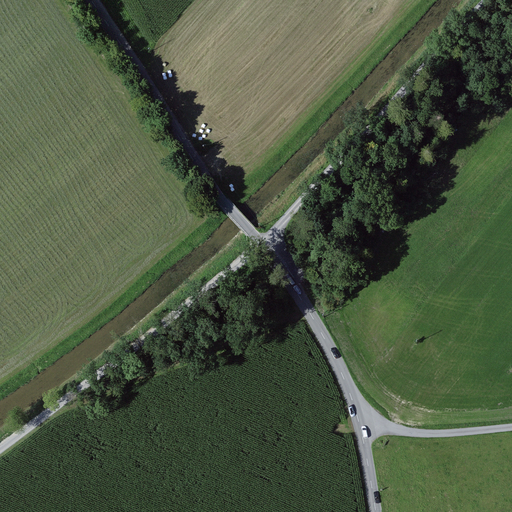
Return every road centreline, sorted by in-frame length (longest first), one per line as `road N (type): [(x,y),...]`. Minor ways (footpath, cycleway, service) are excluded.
road 1 (track): [(0,449),(262,246),(489,0)]
road 2 (tertiary): [(89,0),(217,196),(323,334),(360,425),(376,511)]
road 3 (track): [(511,428),(442,434),(360,425)]
